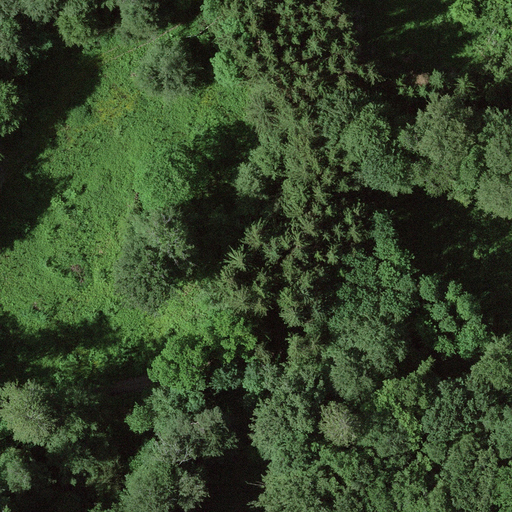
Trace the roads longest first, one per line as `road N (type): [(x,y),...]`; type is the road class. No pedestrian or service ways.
road 1 (track): [(511,359),(353,348),(0,409)]
road 2 (track): [(0,185),(69,86),(112,52),(217,0)]
